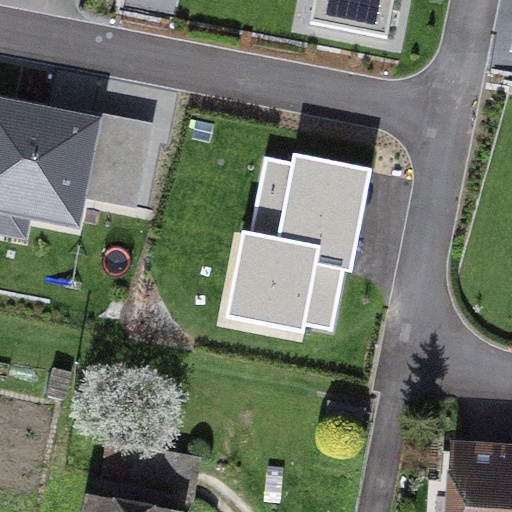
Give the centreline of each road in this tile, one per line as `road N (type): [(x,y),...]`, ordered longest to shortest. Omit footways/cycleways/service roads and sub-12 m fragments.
road 1 (residential): [(0,30),(446,117)]
road 2 (residential): [(446,117),(414,297),(415,338),(438,358),(511,375)]
